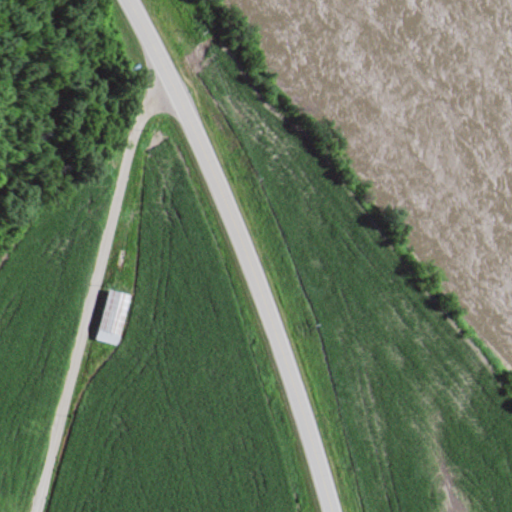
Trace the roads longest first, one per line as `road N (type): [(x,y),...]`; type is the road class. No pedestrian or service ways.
road 1 (secondary): [(332,511),(247,258),(169,76),(127,0)]
road 2 (residential): [(33,511),(143,122),(169,76)]
